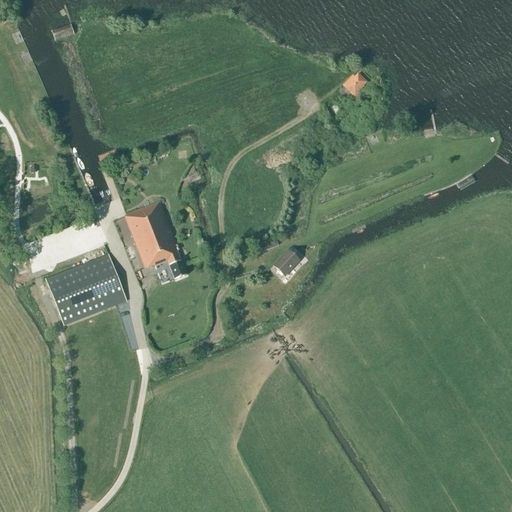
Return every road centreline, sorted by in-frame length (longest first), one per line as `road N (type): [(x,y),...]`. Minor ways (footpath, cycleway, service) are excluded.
road 1 (track): [(146,364),(203,344),(213,332),(226,277),(221,196),(233,164),(316,109)]
road 2 (track): [(0,118),(17,147),(14,211),(26,246),(50,256),(102,238)]
